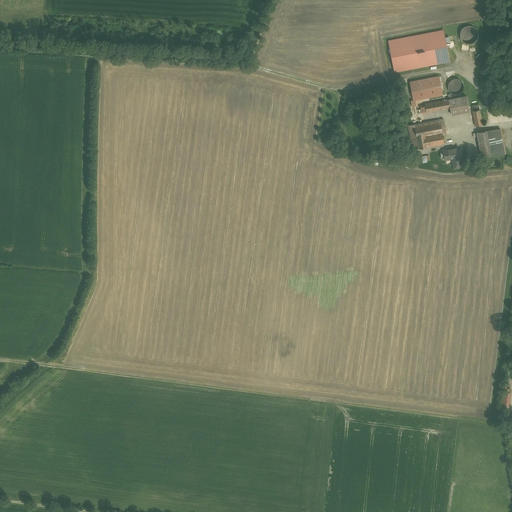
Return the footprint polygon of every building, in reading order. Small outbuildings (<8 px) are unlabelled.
[(395,72),(453,63),(447,30),(389,39),(395,72)] [(439,76),(410,82),(413,100),(413,101),(416,100),(443,95),(439,76)] [(457,79),(456,79),(454,79),(453,79),(452,80),(451,81),(450,82),(449,82),(449,83),(448,84),(448,85),(448,86),(448,87),(448,88),(448,89),(449,90),(449,91),(450,92),(451,93),(452,94),(453,94),(454,94),(455,95),(456,95),(458,95),(459,94),(460,94),(461,93),(462,92),(463,91),(463,90),(464,89),(464,88),(464,87),(464,86),(464,85),(463,84),(463,83),(463,82),(462,82),(462,81),(461,80),(460,80),(459,79),(458,79),(457,79)] [(467,96),(449,100),(451,108),(450,108),(452,115),(470,111),(467,96)] [(479,105),(472,106),(476,126),(483,125),(479,105)] [(444,119),(408,126),(413,150),(428,147),(444,143),(443,135),(446,134),(444,119)] [(500,129),(488,131),(477,132),(482,158),(492,156),(505,153),(500,129)] [(409,142),(402,143),(403,151),(411,150),(409,142)] [(458,147),(443,150),(445,160),(452,159),(454,168),(461,167),(460,158),(460,157),(458,147)] [(500,396),(498,407),(510,409),(511,399),(511,391),(502,390),(501,397),(500,396)]
